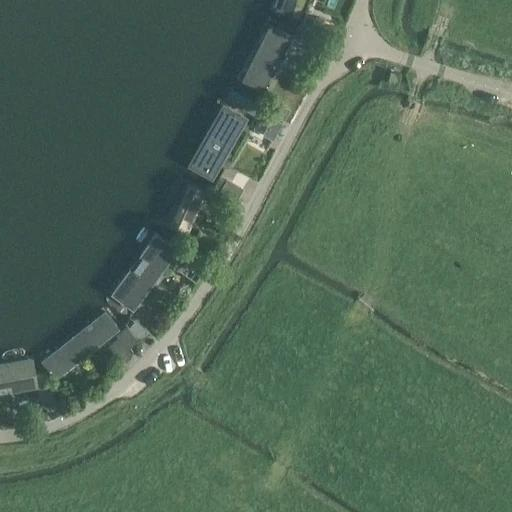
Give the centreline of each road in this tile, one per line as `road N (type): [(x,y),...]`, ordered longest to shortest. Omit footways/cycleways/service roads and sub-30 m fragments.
road 1 (unclassified): [(0,437),(64,422),(148,361),(227,251),(346,35)]
road 2 (unclassified): [(511,95),(346,35)]
